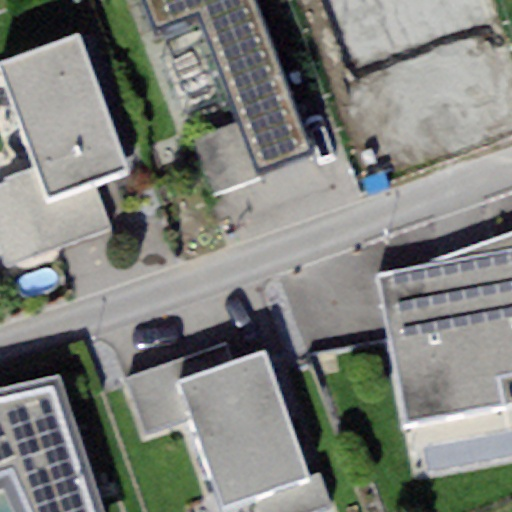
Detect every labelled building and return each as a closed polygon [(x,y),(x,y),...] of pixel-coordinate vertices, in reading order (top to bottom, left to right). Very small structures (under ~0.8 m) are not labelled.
[(246,0),(148,0),(139,3),(152,42),(201,25),(237,128),(260,191),(308,174),(246,0)] [(1,78),(38,178),(0,191),(0,246),(9,271),(109,235),(94,193),(125,182),(77,51),(1,78)] [(216,206),(260,191),(237,128),(194,143),(216,206)] [(511,239),(426,272),(511,256),(511,239)] [(511,258),(375,284),(404,433),(509,413),(504,391),(511,389),(511,258)] [(175,384),(235,363),(227,342),(168,363),(175,384)] [(235,363),(175,384),(188,417),(222,511),(255,500),(312,479),(266,351),(235,363)] [(142,434),(188,417),(175,384),(168,363),(122,380),(142,434)] [(0,488),(2,487),(12,511),(105,511),(60,374),(0,388),(0,488)] [(312,479),(255,500),(258,511),(322,511),(333,509),(322,476),(312,479)]
